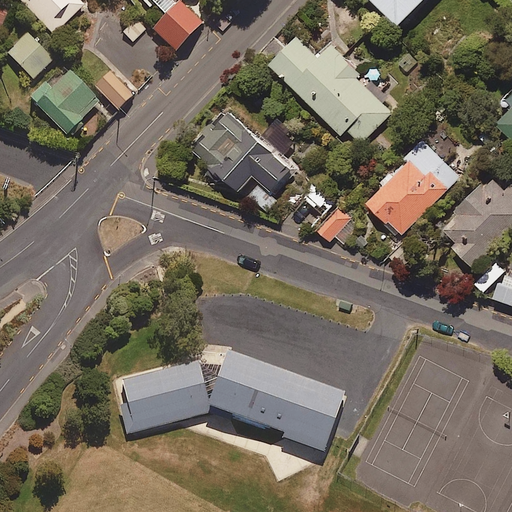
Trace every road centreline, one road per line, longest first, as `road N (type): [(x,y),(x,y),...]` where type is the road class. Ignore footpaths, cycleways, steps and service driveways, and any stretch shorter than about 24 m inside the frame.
road 1 (residential): [(511,342),(94,187)]
road 2 (tertiary): [(274,0),(94,187)]
road 3 (tertiary): [(94,187),(59,319),(0,393)]
